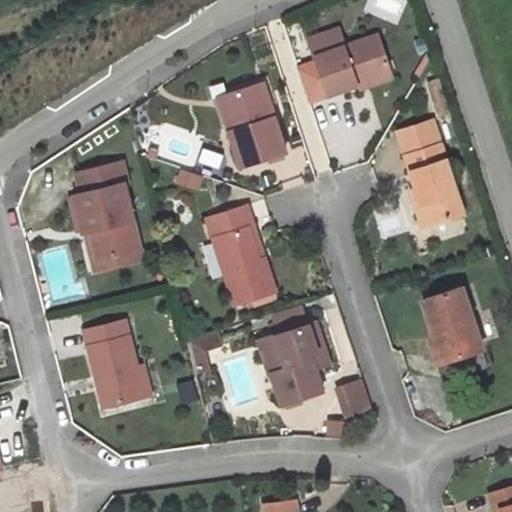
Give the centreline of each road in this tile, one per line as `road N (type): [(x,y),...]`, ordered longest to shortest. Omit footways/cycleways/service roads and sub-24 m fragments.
road 1 (residential): [(74,486),(263,460),(407,456)]
road 2 (unclassified): [(0,156),(183,36),(259,0)]
road 3 (residential): [(325,204),(407,456)]
road 4 (residential): [(0,243),(51,438),(74,486)]
road 5 (unclassified): [(511,209),(443,0)]
